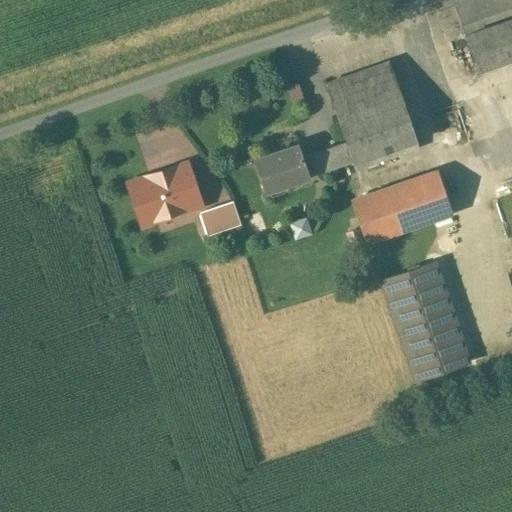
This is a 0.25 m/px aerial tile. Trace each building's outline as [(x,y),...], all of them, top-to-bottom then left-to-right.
[(511,17),(464,34),(479,75),(511,63),(511,17)] [(344,142),(352,162),(354,167),(418,146),(387,60),(323,84),(344,142)] [(302,78),(290,83),(298,103),(310,97),(302,78)] [(352,162),(344,142),(302,156),(308,176),(352,162)] [(308,176),(302,156),(296,146),(254,159),(264,191),(308,176)] [(203,207),(186,161),(126,184),(141,227),(203,207)] [(511,339),(511,191),(453,212),(438,171),(350,201),(365,243),(442,216),(488,348),(511,339)] [(213,232),(247,221),(239,197),(206,208),(213,232)] [(300,236),(317,230),(311,214),(295,219),(300,236)] [(469,364),(435,261),(380,280),(414,382),(469,364)]
